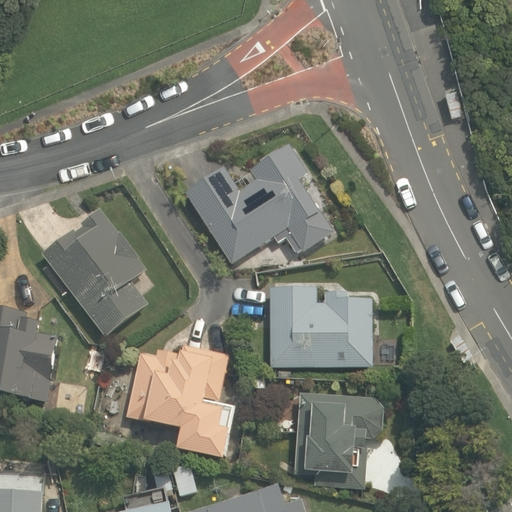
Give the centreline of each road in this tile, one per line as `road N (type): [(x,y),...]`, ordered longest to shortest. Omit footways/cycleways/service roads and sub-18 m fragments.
road 1 (residential): [(0,162),(150,122),(363,22)]
road 2 (tertiary): [(511,338),(455,244),(363,22)]
